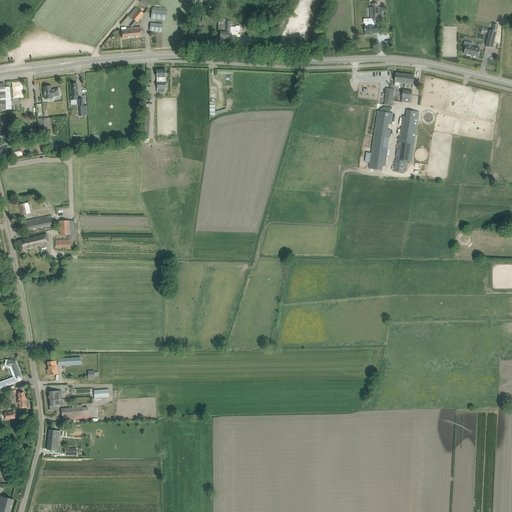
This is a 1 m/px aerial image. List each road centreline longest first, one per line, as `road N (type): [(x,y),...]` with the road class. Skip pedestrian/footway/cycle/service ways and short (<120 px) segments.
road 1 (tertiary): [(511,83),(373,58),(76,61)]
road 2 (unclassified): [(22,511),(41,443),(40,408),(0,188)]
road 3 (unknown): [(0,163),(67,154),(73,202),(64,212)]
